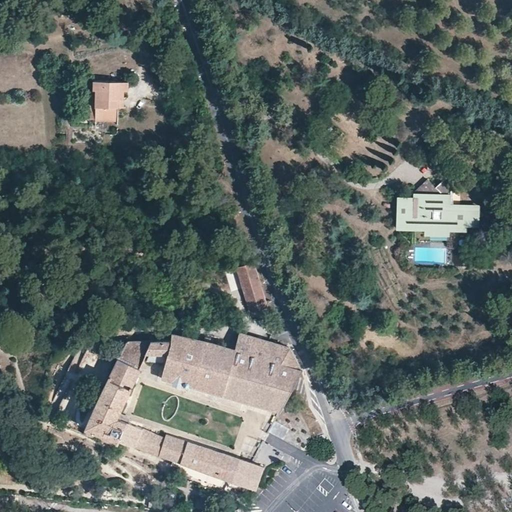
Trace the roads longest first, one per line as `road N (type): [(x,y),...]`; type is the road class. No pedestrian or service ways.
road 1 (residential): [(335,423),(266,267),(180,0)]
road 2 (unclassified): [(335,423),(511,373)]
